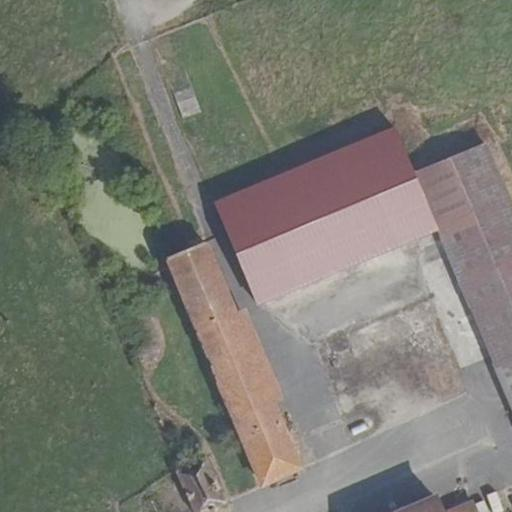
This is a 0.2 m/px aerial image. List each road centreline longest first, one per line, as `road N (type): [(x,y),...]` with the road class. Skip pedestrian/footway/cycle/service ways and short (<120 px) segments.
road 1 (track): [(332,509),(189,189),(132,21)]
road 2 (unclassified): [(328,511),(477,441)]
